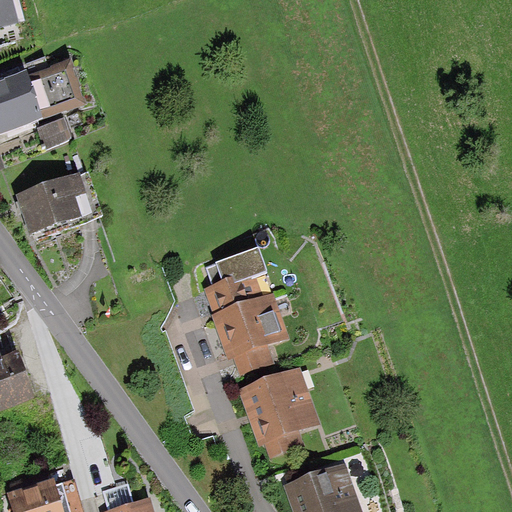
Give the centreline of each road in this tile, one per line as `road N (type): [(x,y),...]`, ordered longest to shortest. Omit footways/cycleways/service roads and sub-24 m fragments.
road 1 (track): [(511,473),(355,0)]
road 2 (residential): [(0,243),(197,511)]
